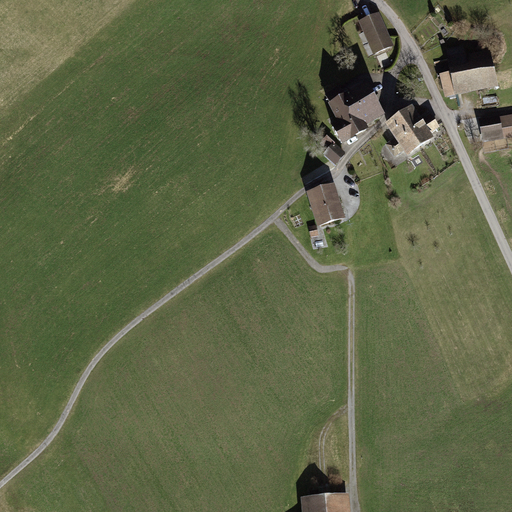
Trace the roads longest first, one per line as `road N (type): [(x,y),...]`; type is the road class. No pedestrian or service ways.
road 1 (track): [(0,487),(54,435),(94,362),(329,177),(388,116),(389,87),(413,49)]
road 2 (track): [(275,220),(322,273),(351,267),(356,511)]
road 3 (unclassified): [(511,260),(413,49),(372,0)]
